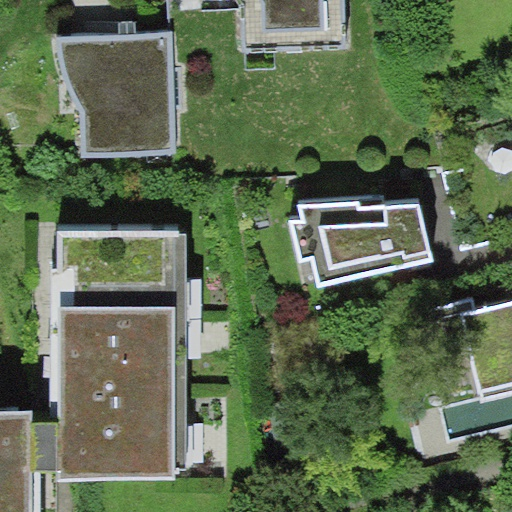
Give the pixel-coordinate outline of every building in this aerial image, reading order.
[(269,0),(270,26),(324,25),(323,0),(269,0)] [(173,152),(171,34),(62,34),(62,50),(64,67),(71,84),(78,101),(87,106),(88,154),(173,152)] [(361,193),(303,198),(306,216),(291,216),(301,259),(317,252),(323,283),(437,254),(425,197),(361,199),(361,193)] [(66,397),(0,401),(0,511),(41,511),(41,468),(180,465),(174,228),(66,230),(66,397)] [(511,293),(462,307),(483,384),(511,375),(511,293)]
